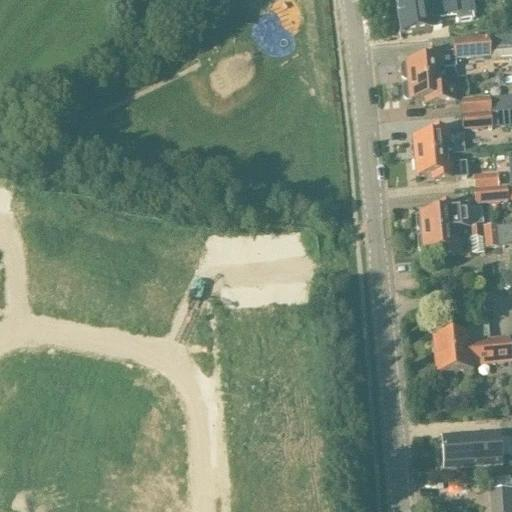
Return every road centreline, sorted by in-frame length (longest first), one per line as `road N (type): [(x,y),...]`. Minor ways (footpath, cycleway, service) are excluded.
road 1 (residential): [(348,0),(402,511)]
road 2 (residential): [(202,511),(199,414),(180,376),(135,350),(71,335),(0,341)]
